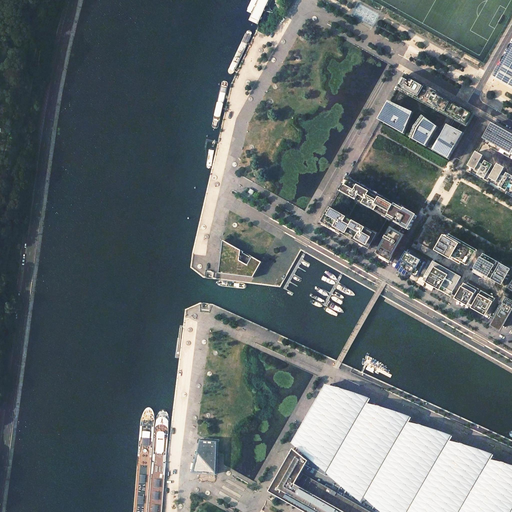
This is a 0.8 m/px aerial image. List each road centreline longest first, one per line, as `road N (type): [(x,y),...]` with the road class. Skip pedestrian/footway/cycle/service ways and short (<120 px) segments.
road 1 (tertiary): [(73,0),(51,99),(0,476)]
road 2 (residential): [(317,213),(404,62),(475,100)]
